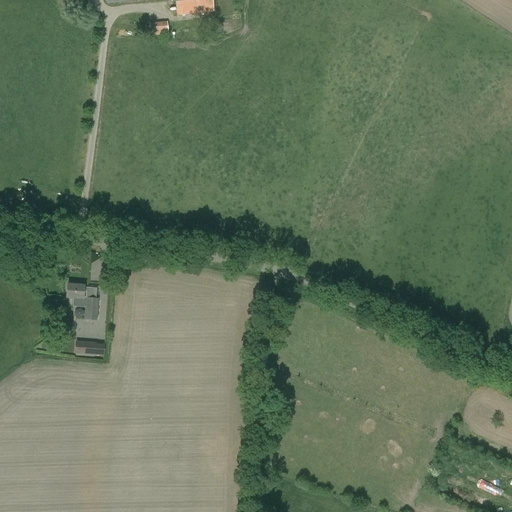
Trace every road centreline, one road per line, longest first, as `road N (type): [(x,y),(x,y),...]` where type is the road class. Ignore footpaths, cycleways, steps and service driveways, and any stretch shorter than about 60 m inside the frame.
road 1 (tertiary): [(511,370),(281,272),(0,230)]
road 2 (track): [(260,511),(265,340),(281,272)]
